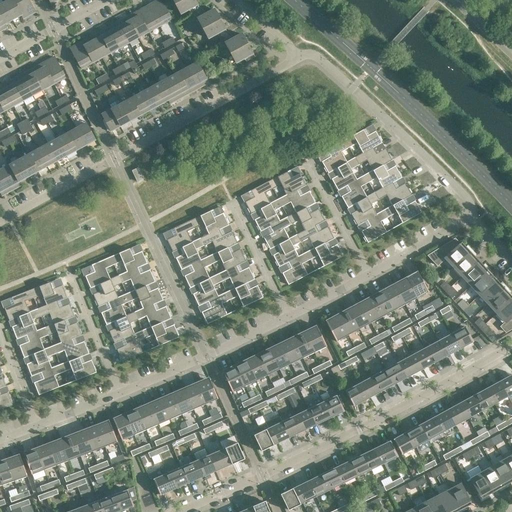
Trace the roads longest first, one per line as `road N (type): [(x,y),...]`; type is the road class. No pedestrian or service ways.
road 1 (residential): [(198,511),(511,349)]
road 2 (residential): [(0,222),(298,57)]
road 3 (residential): [(298,57),(353,87),(465,201),(472,219)]
road 4 (residential): [(119,395),(286,318)]
road 5 (residential): [(119,395),(62,265)]
road 6 (residential): [(372,276),(307,162)]
road 7 (residential): [(286,318),(232,206)]
road 8 (residential): [(0,58),(107,0)]
